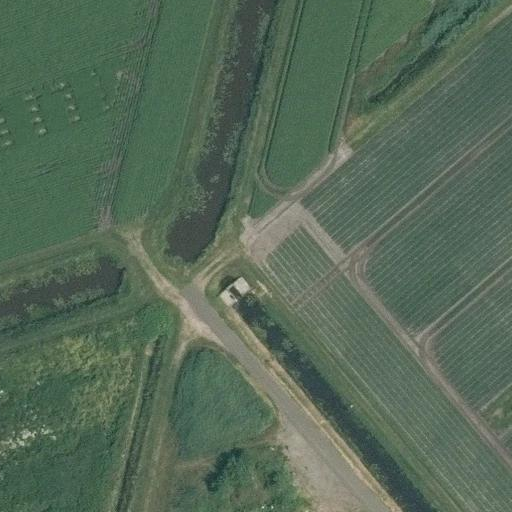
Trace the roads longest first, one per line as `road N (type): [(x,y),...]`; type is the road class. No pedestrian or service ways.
road 1 (track): [(286,0),(233,246),(173,291)]
road 2 (track): [(173,291),(242,348),(380,511)]
road 3 (track): [(173,291),(174,356),(138,511)]
road 4 (track): [(0,349),(173,291)]
